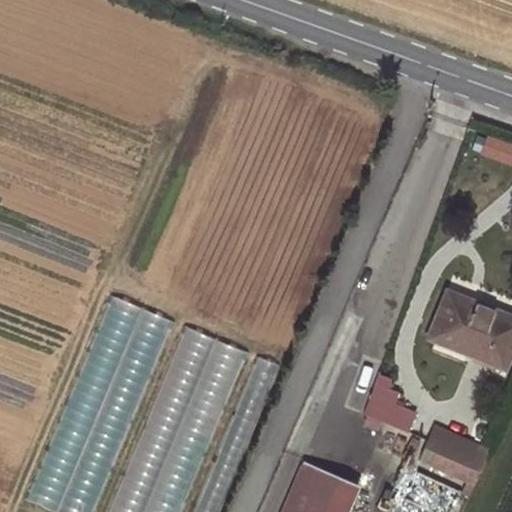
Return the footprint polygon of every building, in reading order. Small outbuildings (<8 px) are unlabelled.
[(429,335),(503,365),(511,341),(511,319),(446,292),(429,335)] [(100,297),(34,504),(59,511),(85,511),(118,412),(103,407),(110,387),(139,396),(164,318),(100,297)] [(180,329),(108,511),(182,511),(244,353),(180,329)] [(250,434),(273,365),(253,358),(229,430),(223,428),(204,487),(218,491),(238,430),(250,434)] [(404,403),(373,391),(358,431),(387,443),(404,403)] [(483,446),(434,425),(419,459),(469,480),(483,446)] [(302,471),(283,511),(348,511),(356,495),(302,471)]
